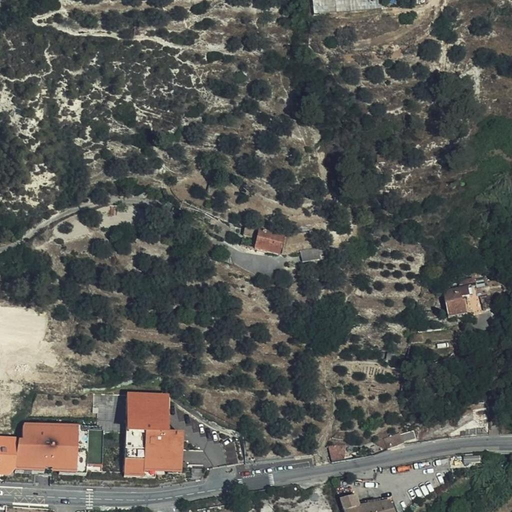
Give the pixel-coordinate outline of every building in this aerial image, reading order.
[(312,0),(314,17),(402,8),(400,0),(312,0)] [(473,48),(511,60),(511,44),(478,34),(473,48)] [(376,165),(385,165),(386,157),(377,157),(376,165)] [(252,239),(254,230),(245,228),(243,237),(252,239)] [(242,239),(240,247),(278,256),(282,238),(259,232),(256,243),(242,239)] [(300,252),(302,264),(320,260),(318,249),(300,252)] [(466,279),(467,288),(476,286),(474,278),(466,279)] [(464,317),(483,312),(492,310),(493,310),(489,297),(462,304),(461,299),(469,297),(467,288),(443,292),(448,319),(464,317)] [(489,377),(489,392),(500,391),(500,377),(489,377)] [(126,393),(125,477),(155,477),(155,472),(183,473),(183,434),(169,434),(170,394),(126,393)] [(384,440),(387,449),(403,443),(400,434),(384,440)] [(384,440),(374,443),(386,449),(387,449),(384,440)] [(0,477),(2,478),(2,473),(11,474),(14,470),(15,443),(0,441),(0,477)] [(328,450),(329,464),(344,461),(347,449),(334,450),(328,450)] [(356,498),(341,502),(343,509),(344,511),(393,511),(392,504),(361,508),(358,504),(356,498)] [(394,499),(358,504),(361,508),(392,504),(395,503),(394,499)]
